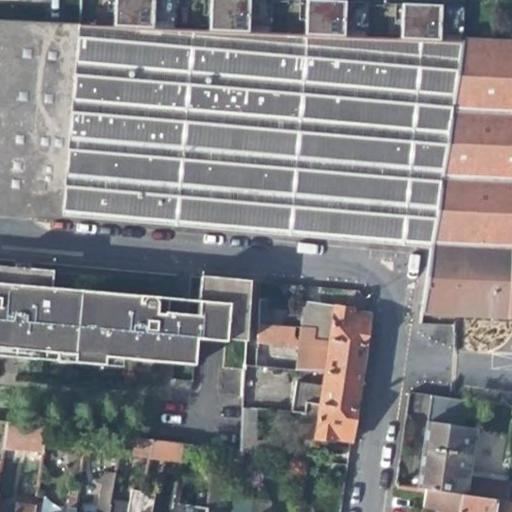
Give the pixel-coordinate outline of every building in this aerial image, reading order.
[(152,24),(152,0),(113,0),(113,14),(113,28),(152,30),(152,24)] [(174,31),(175,0),(158,0),(158,24),(152,24),(152,30),(174,31)] [(247,28),(248,0),(209,0),(208,18),(208,32),(247,33),(247,28)] [(271,34),(272,2),(254,1),(253,28),(247,28),(247,33),(271,34)] [(343,32),(344,3),(325,2),(305,1),(304,22),(304,35),(307,35),(343,37),(343,32)] [(366,38),(367,6),(351,5),(349,32),(343,32),(343,37),(366,38)] [(439,36),(440,6),(422,6),(401,5),(400,26),(400,39),(439,42),(439,36)] [(462,43),(463,10),(446,9),(445,36),(439,36),(439,42),(461,43),(462,43)] [(77,27),(0,23),(0,207),(60,213),(77,27)] [(78,27),(77,27),(60,213),(172,223),(289,233),(307,35),(304,35),(271,34),(247,33),(208,32),(174,31),(152,30),(78,27)] [(343,37),(307,35),(289,233),(358,239),(429,246),(461,43),(439,42),(400,39),(391,39),(366,38),(343,37)] [(462,43),(461,43),(429,246),(419,312),(485,316),(511,317),(511,45),(505,46),(492,45),(462,43)] [(19,273),(0,271),(0,288),(25,290),(49,292),(51,276),(19,273)] [(211,347),(224,348),(225,344),(229,295),(230,280),(216,279),(203,278),(200,317),(198,346),(211,347)] [(230,280),(229,295),(246,296),(247,286),(244,284),(239,281),(230,280)] [(107,360),(196,368),(198,346),(200,317),(185,316),(171,315),(172,302),(49,292),(25,290),(0,288),(0,350),(74,357),(73,367),(106,370),(107,360)] [(243,345),(246,296),(229,295),(225,344),(243,345)] [(267,301),(257,300),(256,323),(267,325),(267,301)] [(300,304),(297,330),(312,333),(311,342),(326,344),(361,348),(363,329),(365,316),(348,313),(348,310),(300,304)] [(297,341),(311,342),(312,333),(297,330),(267,325),(256,323),(255,343),(297,349),(297,341)] [(454,324),(414,323),(414,345),(454,345),(454,324)] [(311,342),(308,360),(307,373),(321,375),(326,344),(311,342)] [(321,375),(356,380),(358,364),(361,348),(326,344),(321,375)] [(308,360),(254,352),(253,366),(307,373),(308,360)] [(302,403),(318,405),(352,409),(354,397),(356,380),(321,375),(320,387),(293,384),(288,412),(299,414),(301,415),(302,403)] [(422,451),(417,489),(425,491),(460,496),(495,500),(504,501),(506,486),(464,479),(465,472),(471,429),(460,428),(463,401),(429,397),(422,451)] [(330,440),(348,442),(349,428),(352,409),(318,405),(302,403),(301,415),(299,414),(295,438),(330,443),(330,440)] [(254,408),(240,405),(238,428),(237,453),(263,456),(264,443),(254,441),(256,428),(252,427),(254,408)] [(0,447),(39,453),(42,428),(39,428),(3,423),(0,444),(0,447)] [(114,462),(115,452),(117,438),(111,437),(83,434),(79,457),(114,462)] [(115,452),(146,455),(148,442),(144,441),(117,438),(115,452)] [(145,459),(176,463),(179,445),(172,445),(156,443),(148,442),(146,455),(145,459)] [(168,511),(204,511),(208,492),(211,467),(214,450),(179,445),(176,463),(168,511)] [(507,478),(465,472),(464,479),(506,486),(507,478)] [(68,474),(63,509),(72,510),(77,475),(68,474)] [(422,510),(423,508),(425,491),(417,489),(394,486),(391,507),(422,510)] [(95,511),(105,511),(109,490),(99,488),(95,511)] [(423,508),(451,511),(452,511),(457,511),(460,496),(425,491),(423,508)] [(136,511),(139,495),(140,493),(129,492),(126,511),(136,511)] [(220,511),(224,493),(208,492),(204,511),(220,511)] [(147,511),(150,496),(139,495),(136,511),(147,511)] [(493,511),(495,500),(460,496),(457,511),(493,511)] [(252,497),(249,511),(268,511),(269,508),(252,497)] [(30,511),(33,500),(26,499),(24,506),(18,505),(16,511),(30,511)]
